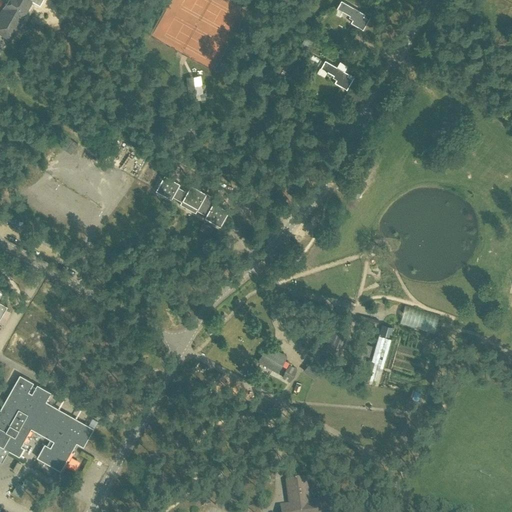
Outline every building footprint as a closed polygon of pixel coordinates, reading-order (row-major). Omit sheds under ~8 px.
[(0,13),(0,14),(0,13),(0,32),(10,38),(21,18),(22,19),(32,1),(40,5),(42,0),(7,0),(7,2),(6,1),(0,11),(0,13)] [(341,0),(340,0),(336,7),(353,17),(350,22),(362,29),(370,16),(369,16),(370,14),(365,11),(364,13),(341,0)] [(300,36),(296,42),(302,46),(306,40),(300,36)] [(325,59),(320,67),(333,75),(330,79),(346,89),(353,76),(325,59)] [(316,67),(313,72),(320,76),(323,71),(316,67)] [(294,69),(290,77),(295,79),(299,72),(294,69)] [(202,84),(187,86),(188,94),(202,93),(202,84)] [(164,174),(155,190),(171,199),(175,191),(184,196),(180,204),(195,213),(200,205),(208,210),(204,217),(220,226),(229,211),(213,202),(215,198),(191,184),(186,192),(178,187),(180,183),(164,174)] [(335,217),(328,219),(329,228),(336,226),(335,217)] [(333,329),(326,348),(340,353),(348,334),(333,329)] [(379,334),(366,381),(379,384),(392,338),(379,334)] [(267,343),(258,361),(278,372),(288,355),(267,343)] [(312,360),(305,370),(315,378),(322,368),(312,360)] [(290,364),(283,377),(291,381),(298,368),(290,364)] [(0,458),(3,460),(8,450),(19,456),(23,448),(21,446),(30,428),(50,439),(46,445),(44,443),(36,457),(60,471),(76,443),(83,446),(93,428),(45,401),(50,392),(36,384),(31,393),(28,391),(33,382),(19,375),(0,407),(0,458)] [(359,386),(356,396),(368,400),(371,389),(359,386)] [(395,422),(392,431),(398,433),(401,424),(395,422)] [(288,504),(280,505),(280,511),(319,511),(318,500),(310,501),(307,478),(285,481),(288,504)] [(34,483),(25,479),(22,485),(18,483),(12,493),(21,497),(25,488),(30,490),(34,483)]
